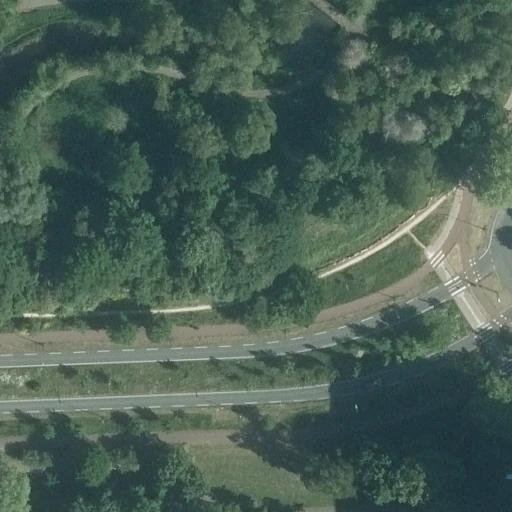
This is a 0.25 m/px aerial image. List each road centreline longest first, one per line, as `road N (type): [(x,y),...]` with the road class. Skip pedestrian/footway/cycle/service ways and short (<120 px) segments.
road 1 (secondary): [(498,236),(472,271),(430,296),(316,339),(0,359)]
road 2 (secondary): [(0,407),(349,388),(420,365),(511,318)]
